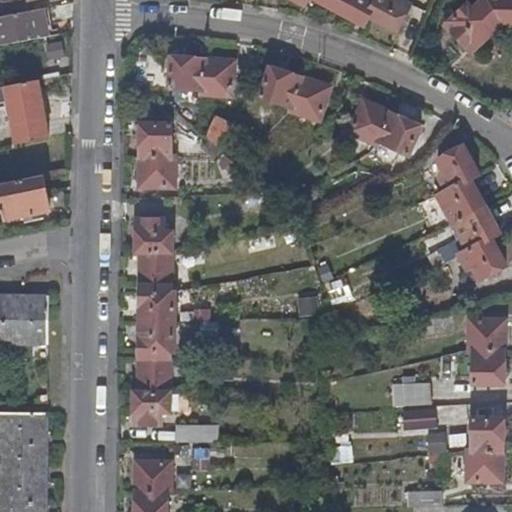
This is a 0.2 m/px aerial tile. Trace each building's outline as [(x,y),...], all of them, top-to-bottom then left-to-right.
[(298,0),(302,2),(302,0),(319,0),(362,22),(367,13),(396,28),(408,2),(404,0),(298,0)] [(511,0),(480,0),(473,8),(467,3),(445,24),(469,50),(499,22),(511,21),(511,0)] [(0,45),(51,35),(46,7),(0,16),(0,45)] [(234,60),(171,56),(170,86),(200,88),(200,93),(232,94),(234,60)] [(146,83),(147,63),(132,63),(132,82),(146,83)] [(329,84),(268,66),(259,96),(288,104),(287,108),(319,117),(329,84)] [(39,83),(38,79),(4,86),(5,89),(39,83)] [(45,118),(39,83),(5,89),(12,124),(45,118)] [(349,131),(377,142),(379,140),(392,112),(362,99),(349,131)] [(392,112),(379,140),(408,153),(421,125),(392,112)] [(213,115),(201,141),(220,150),(232,124),(213,115)] [(171,154),(170,121),(140,122),(140,184),(175,184),(175,154),(171,154)] [(452,223),(484,208),(467,179),(477,173),(460,144),(435,159),(442,172),(437,176),(444,190),(436,195),(452,223)] [(0,187),(42,179),(42,175),(0,183),(0,187)] [(47,212),(42,179),(0,187),(0,196),(5,221),(47,212)] [(498,231),(484,208),(452,223),(467,249),(490,237),(489,236),(498,231)] [(171,288),(172,229),(163,229),(164,216),(136,216),(136,248),(140,248),(139,390),(134,390),(134,423),(161,423),(162,411),(169,410),(170,348),(174,348),(174,288),(171,288)] [(467,249),(457,253),(467,269),(471,266),(478,279),(505,265),(490,237),(467,249)] [(344,285),(328,285),(328,303),(344,303),(344,285)] [(0,342),(48,343),(49,295),(0,293),(0,342)] [(315,298),(298,301),(300,315),(317,313),(315,298)] [(467,319),(467,349),(472,349),(471,382),(503,382),(503,319),(467,319)] [(431,405),(430,383),(390,385),(391,407),(431,405)] [(0,462),(0,511),(45,511),(47,410),(1,410),(0,462)] [(434,411),(401,410),(400,429),(434,429),(434,411)] [(501,417),(471,416),(470,448),(465,448),(466,479),(502,478),(501,417)] [(203,423),(177,424),(177,439),(202,439),(203,423)] [(428,472),(444,472),(443,437),(426,437),(428,472)] [(168,491),(169,460),(137,460),(136,511),(163,511),(164,491),(168,491)] [(407,509),(440,505),(438,489),(405,494),(407,509)]
